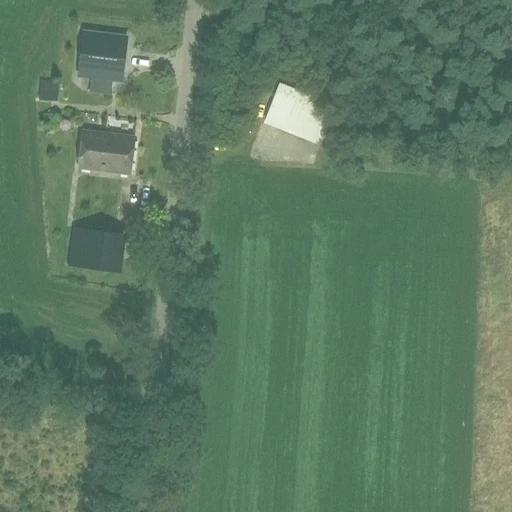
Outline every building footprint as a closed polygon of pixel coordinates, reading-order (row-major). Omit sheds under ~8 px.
[(121,79),(127,37),(84,31),(78,73),(121,79)] [(96,94),(118,95),(118,82),(96,81),(96,94)] [(322,140),(334,108),(278,86),(265,117),(322,140)] [(129,174),(134,136),(82,129),(77,167),(129,174)] [(300,137),(297,149),(319,155),(322,142),(300,137)] [(110,269),(115,232),(73,226),(68,264),(110,269)]
